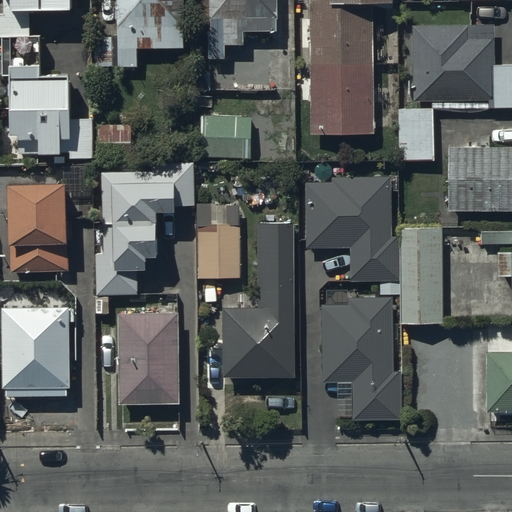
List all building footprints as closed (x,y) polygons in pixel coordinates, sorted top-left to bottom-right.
[(73,11),(73,0),(5,0),(6,19),(0,19),(0,42),(5,42),(6,82),(11,82),(12,136),(18,136),(18,141),(22,141),(22,157),(74,157),(74,164),(96,164),(96,121),(72,121),(72,73),(44,74),(44,38),(34,38),(34,11),(73,11)] [(136,63),(136,42),(183,42),(183,22),(188,22),(188,8),(184,8),(184,0),(115,0),(116,33),(93,33),(93,63),(136,63)] [(277,33),(276,0),(210,0),(211,61),(226,61),(226,46),(245,46),(245,33),(277,33)] [(393,0),(310,0),(312,135),(375,134),(374,3),(394,3),(393,0)] [(491,22),(412,23),(413,97),(493,96),(493,104),(511,103),(511,59),(492,60),(491,22)] [(435,109),(400,109),(402,162),(436,161),(435,109)] [(132,122),(98,121),(98,156),(132,156),(132,122)] [(511,146),(449,147),(449,212),(511,212),(511,146)] [(105,255),(96,255),(97,297),(138,296),(138,273),(149,273),(149,260),(160,260),(159,216),(177,216),(177,207),(193,207),(193,165),(163,165),(163,173),(104,174),(105,255)] [(304,183),(304,250),(349,250),(349,282),(397,282),(397,238),(391,238),(391,178),(332,179),(332,183),(304,183)] [(64,185),(6,185),(6,247),(8,247),(8,276),(67,275),(67,243),(64,243),(64,185)] [(196,208),(197,281),(240,280),(240,208),(196,208)] [(223,310),(223,380),(296,381),(296,225),(258,225),(258,310),(223,310)] [(442,325),(442,231),(400,231),(400,325),(442,325)] [(511,284),(511,308),(511,259),(498,260),(498,284),(511,284)] [(322,307),(323,384),(352,383),(352,422),(402,421),(402,373),(392,374),(392,300),(348,300),(348,307),(322,307)] [(67,311),(1,312),(2,390),(68,390),(67,311)] [(182,314),(121,314),(121,406),(182,406),(182,314)] [(511,356),(489,356),(489,414),(511,414),(511,356)]
